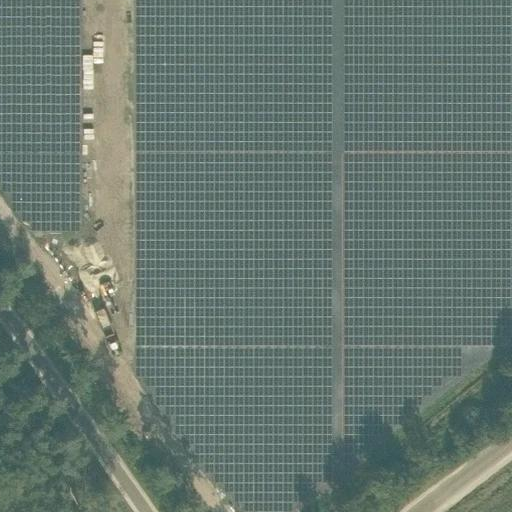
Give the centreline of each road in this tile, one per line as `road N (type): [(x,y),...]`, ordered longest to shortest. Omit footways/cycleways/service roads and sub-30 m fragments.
road 1 (unclassified): [(145,511),(0,318)]
road 2 (unclassified): [(414,511),(511,440)]
